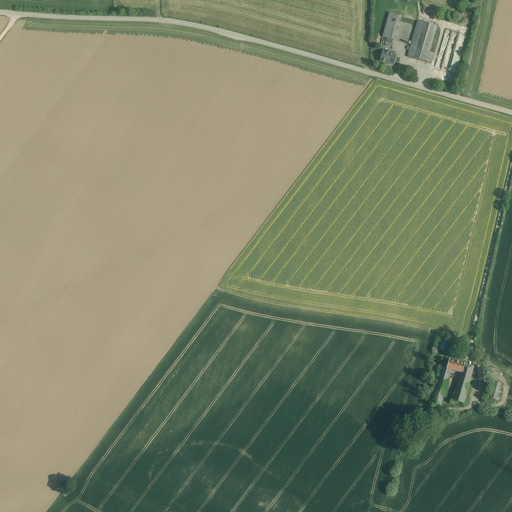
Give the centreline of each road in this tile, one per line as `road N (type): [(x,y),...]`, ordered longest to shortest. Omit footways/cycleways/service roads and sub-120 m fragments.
road 1 (unclassified): [(511,112),(202,26),(0,11)]
road 2 (track): [(482,0),(454,27),(443,24),(431,69),(402,60)]
